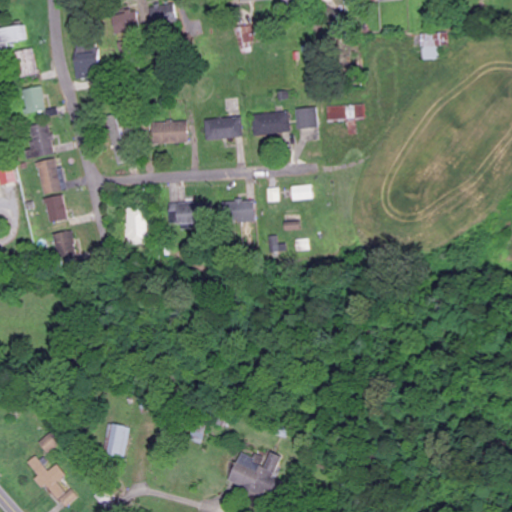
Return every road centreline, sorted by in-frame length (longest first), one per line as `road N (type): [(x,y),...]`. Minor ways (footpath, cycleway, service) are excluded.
road 1 (residential): [(109,250),(52,0)]
road 2 (residential): [(327,169),(95,183)]
